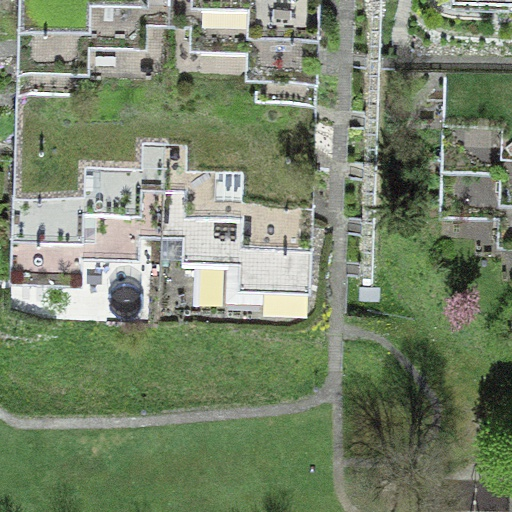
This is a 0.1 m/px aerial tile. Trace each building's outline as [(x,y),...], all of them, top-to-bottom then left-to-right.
[(170,46),(171,0),(20,0),(18,61),(71,63),(72,42),(170,46)] [(267,49),(266,69),(317,71),(318,0),(171,0),(170,46),(267,49)] [(166,113),(168,66),(71,63),(18,61),(17,108),(166,113)] [(166,113),(315,117),(317,71),(266,69),(168,66),(166,113)] [(16,157),(166,163),(166,113),(17,108),(16,157)] [(315,117),(166,113),(166,163),(313,167),(315,117)] [(511,123),(504,123),(502,168),(511,168),(511,123)] [(16,157),(11,279),(63,281),(64,255),(161,259),(166,163),(16,157)] [(313,167),(166,163),(161,259),(227,261),(226,298),(309,301),(313,167)] [(511,168),(502,168),(499,268),(511,268),(511,168)]
